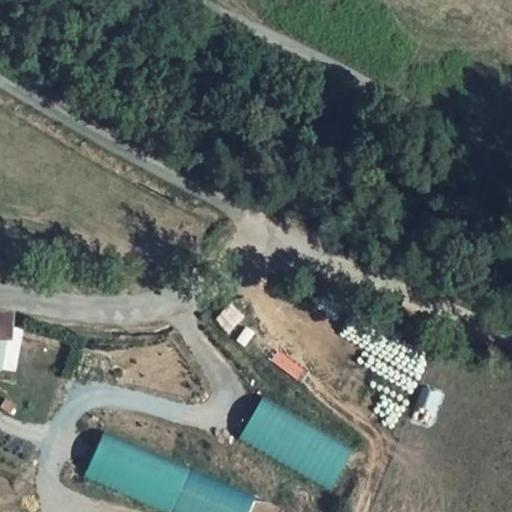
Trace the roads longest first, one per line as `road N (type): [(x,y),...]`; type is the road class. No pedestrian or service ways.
road 1 (track): [(511,167),(195,0)]
road 2 (unclassified): [(300,252),(0,81)]
road 3 (unclassified): [(300,252),(165,301),(108,310),(0,296)]
road 4 (unclassified): [(511,345),(300,252)]
